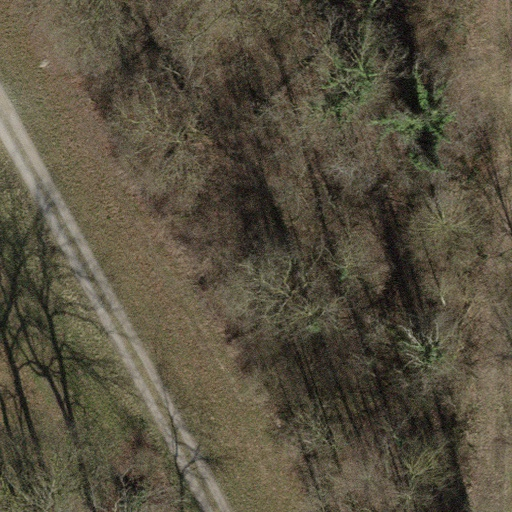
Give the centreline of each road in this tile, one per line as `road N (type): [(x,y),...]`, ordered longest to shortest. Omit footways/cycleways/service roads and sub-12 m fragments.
road 1 (track): [(0,121),(218,511)]
road 2 (track): [(0,300),(88,511)]
